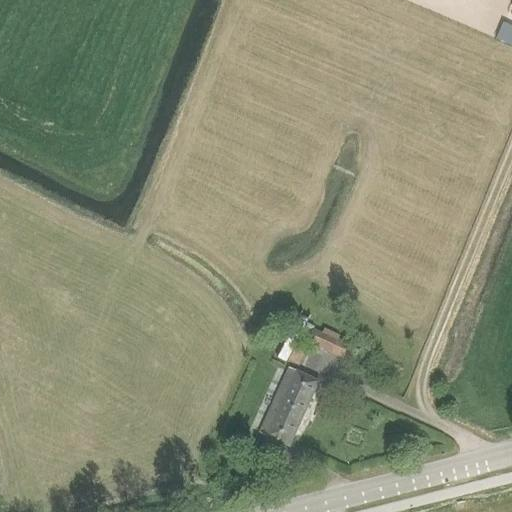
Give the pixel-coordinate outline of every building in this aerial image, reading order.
[(499,45),(511,48),(511,29),(504,27),(499,45)] [(276,359),(285,364),(301,333),(304,326),(308,320),(298,316),(276,359)] [(313,328),(306,324),(304,326),(301,333),(309,337),(313,329),(313,328)] [(309,337),(306,343),(331,353),(337,341),(328,337),(313,329),(309,337)] [(308,405),(318,383),(288,369),(279,391),(308,405)] [(299,427),(308,405),(279,391),(269,413),(299,427)] [(289,448),(299,427),(269,413),(259,435),(265,437),(258,453),(274,460),(281,445),(289,448)]
